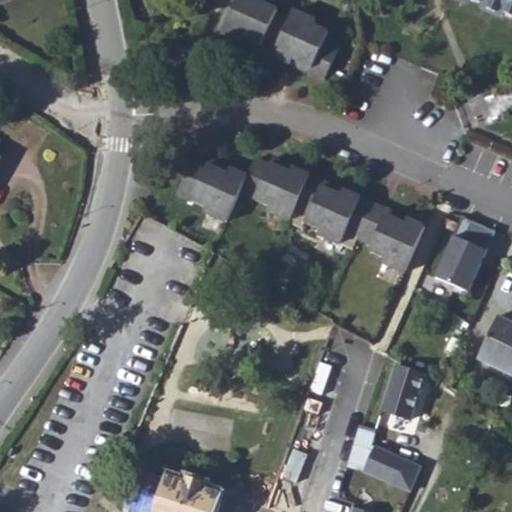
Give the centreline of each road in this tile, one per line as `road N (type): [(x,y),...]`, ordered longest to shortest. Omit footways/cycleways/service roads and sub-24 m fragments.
road 1 (residential): [(120,119),(102,232),(69,305),(0,403)]
road 2 (residential): [(120,119),(294,122),(382,148),(406,132)]
road 3 (residential): [(120,119),(75,117),(0,74)]
road 4 (residential): [(103,0),(120,119)]
